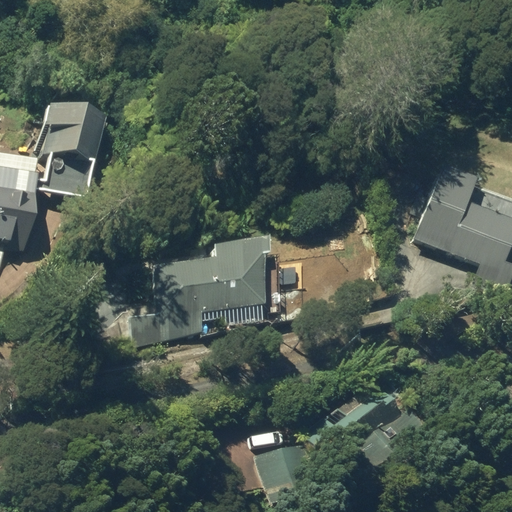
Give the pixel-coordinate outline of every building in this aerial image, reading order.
[(0,276),(1,276),(4,252),(23,255),(33,195),(84,204),(89,169),(93,169),(100,129),(41,119),(38,139),(43,139),(39,162),(0,156),(0,276)] [(471,291),(505,297),(511,280),(511,269),(505,267),(511,247),(511,225),(467,208),(475,186),(441,173),(413,244),(480,269),(471,291)] [(128,321),(130,351),(204,344),(202,317),(268,311),(263,262),(267,261),(266,247),(211,252),(212,264),(150,271),(155,319),(128,321)] [(351,307),(381,300),(375,276),(345,284),(351,307)] [(339,465),(365,498),(433,443),(381,379),(323,422),(322,421),(299,439),(327,474),(339,465)] [(253,461),(266,511),(271,511),(318,499),(303,447),(253,461)]
